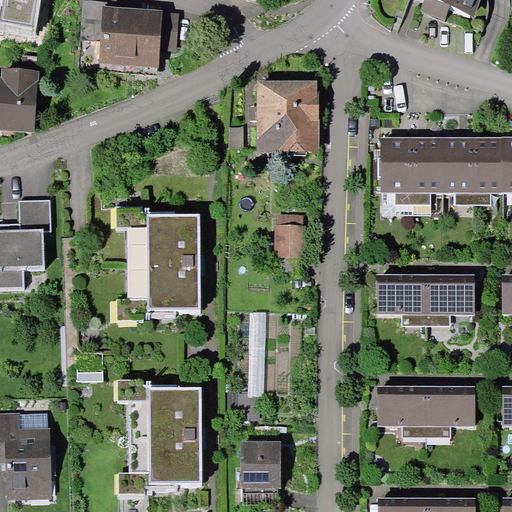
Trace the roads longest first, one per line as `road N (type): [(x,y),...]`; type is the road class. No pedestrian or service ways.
road 1 (residential): [(344,36),(332,511)]
road 2 (residential): [(254,57),(0,159)]
road 3 (residential): [(344,36),(511,89)]
